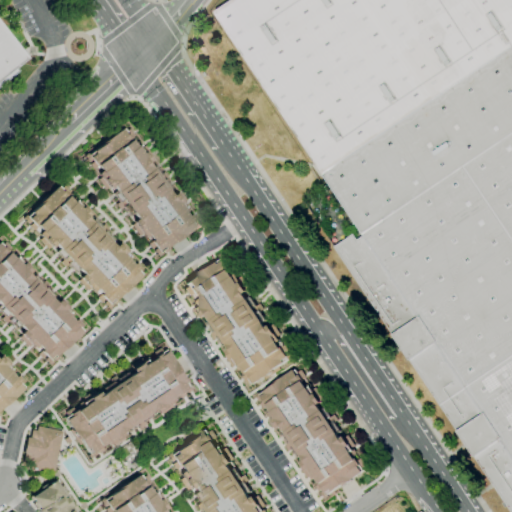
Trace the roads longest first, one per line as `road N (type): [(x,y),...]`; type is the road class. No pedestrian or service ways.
road 1 (primary): [(137,59),(438,511)]
road 2 (residential): [(298,511),(155,292)]
road 3 (primary): [(345,330),(221,145)]
road 4 (primary): [(413,434),(391,419),(336,338),(308,317)]
road 5 (primary): [(221,145),(154,42)]
